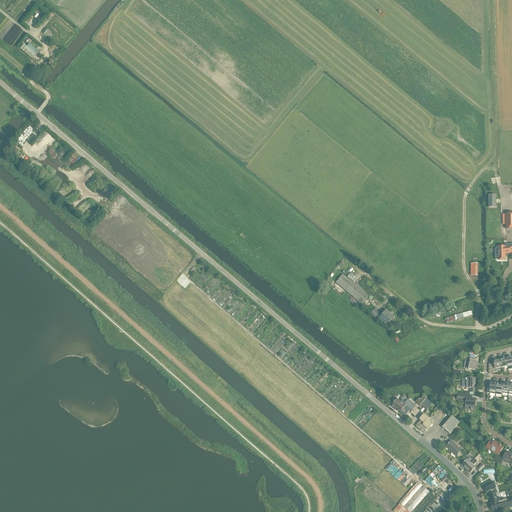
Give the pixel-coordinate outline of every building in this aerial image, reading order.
[(32,59),(38,51),(29,44),(27,47),(24,44),(20,49),(32,59)] [(506,215),(503,215),(503,225),(506,225),(506,229),(511,229),(511,214),(506,214),(506,215)] [(498,249),(495,249),(495,257),(498,256),(498,260),(506,260),(506,254),(511,253),(511,244),(506,244),(506,245),(507,245),(507,247),(506,247),(498,247),(498,249)] [(342,275),(336,283),(345,291),(362,304),(368,296),(342,275)] [(379,315),(377,317),(385,323),(386,321),(389,323),(393,317),(385,311),(381,316),(379,315)] [(501,355),(498,355),(499,360),(501,368),(502,371),(504,371),(505,367),(507,366),(505,359),(505,358),(502,359),(501,355)] [(464,368),(464,369),(465,369),(465,370),(470,371),(470,370),(476,371),(475,371),(477,362),(478,362),(475,361),(475,358),(466,356),(464,368)] [(489,367),(488,367),(489,370),(494,369),(501,368),(499,360),(496,361),(495,356),(492,357),(493,361),(493,363),(494,366),(489,367)] [(463,378),(462,387),(465,387),(465,388),(470,388),(470,392),(476,392),(476,388),(475,388),(476,378),(466,378),(463,378)] [(487,387),(487,392),(489,392),(489,393),(495,394),(497,384),(497,379),(495,379),(494,383),(491,382),(490,387),(487,387)] [(503,383),(501,395),(502,395),(502,393),(508,394),(509,384),(510,379),(508,379),(506,384),(503,383)] [(497,384),(495,394),(501,395),(503,383),(504,380),(501,380),(500,384),(497,384)] [(457,397),(457,400),(466,401),(465,409),(474,410),(475,399),(469,399),(469,396),(457,394),(457,397)] [(418,399),(415,402),(420,406),(421,405),(427,411),(432,405),(423,396),(420,400),(419,399),(419,400),(418,399)] [(396,398),(390,406),(398,412),(399,411),(405,416),(410,410),(412,412),(416,407),(407,400),(405,403),(402,400),(400,402),(396,398)] [(420,421),(416,427),(419,430),(429,418),(424,414),(419,420),(420,421)] [(452,416),(442,428),(450,435),(460,423),(452,416)] [(429,418),(419,430),(420,429),(425,434),(429,430),(428,430),(433,424),(428,420),(429,418)] [(451,441),(446,447),(456,457),(462,451),(451,441)] [(489,442),(486,448),(498,455),(503,448),(494,442),(492,444),(489,442)] [(498,460),(497,462),(501,465),(503,461),(505,462),(511,465),(511,463),(511,454),(507,451),(505,455),(502,454),(498,460)] [(467,456),(461,462),(463,464),(462,465),(466,469),(476,460),(475,459),(474,458),(470,462),(468,460),(469,459),(467,456)] [(476,460),(466,469),(470,473),(476,468),(473,466),(475,464),(478,462),(477,462),(476,460)] [(415,484),(399,503),(400,504),(404,507),(422,486),(417,481),(415,484)] [(492,481),(483,487),(487,493),(488,492),(490,496),(492,504),(491,504),(493,511),(494,511),(494,510),(504,508),(504,509),(511,508),(511,506),(511,505),(511,498),(503,501),(503,500),(502,500),(502,501),(498,502),(495,494),(492,494),(490,491),(495,488),(492,481)] [(422,486),(404,507),(409,511),(412,511),(430,492),(422,486)]
